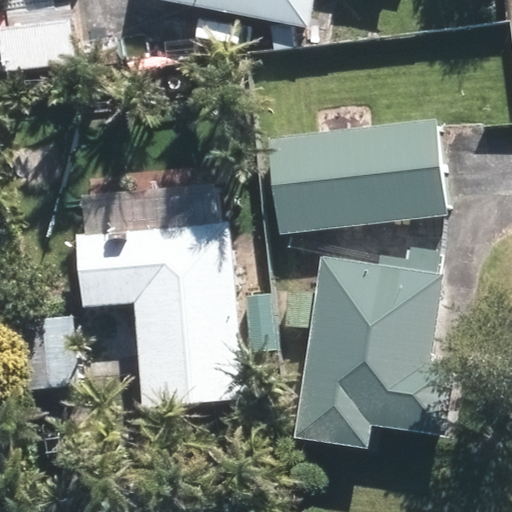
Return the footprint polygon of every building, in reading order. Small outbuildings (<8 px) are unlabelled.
[(190,0),(317,26),(322,0),(190,0)] [(78,34),(16,40),(19,71),(81,65),(78,34)] [(438,129),(287,149),(298,226),(449,206),(438,129)] [(239,236),(99,243),(102,300),(158,297),(163,404),(248,400),(239,236)] [(444,282),(342,265),(314,431),(376,441),(380,420),(451,432),(461,374),(429,369),(444,282)] [(274,300),(258,301),(263,351),(279,349),(274,300)] [(78,326),(31,328),(33,382),(80,380),(78,326)]
